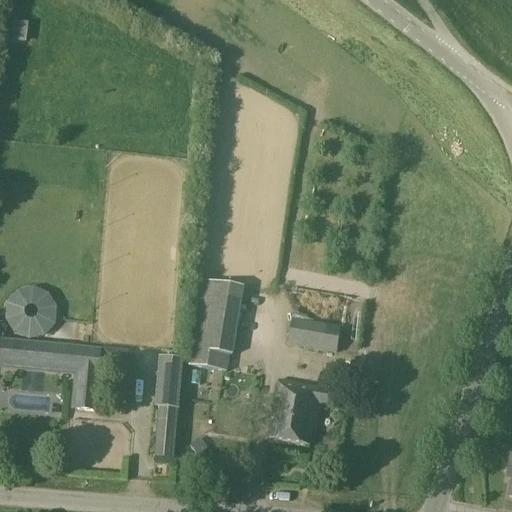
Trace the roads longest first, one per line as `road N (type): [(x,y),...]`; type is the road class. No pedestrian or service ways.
road 1 (tertiary): [(434,511),(511,276)]
road 2 (unclassified): [(207,511),(0,496)]
